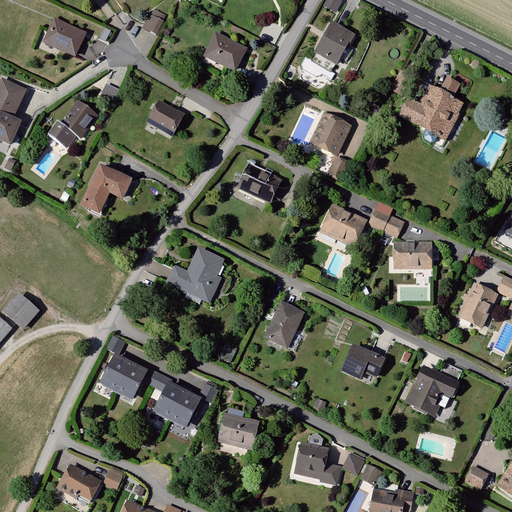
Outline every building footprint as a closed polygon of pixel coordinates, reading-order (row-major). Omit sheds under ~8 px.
[(326,0),(323,6),(336,13),(343,1),(341,0),(326,0)] [(159,34),(168,14),(154,8),(145,28),(159,34)] [(88,34),(55,19),(43,44),(76,60),(88,34)] [(355,37),(329,22),(312,53),(337,67),(355,37)] [(249,50),(214,33),(202,57),(237,74),(249,50)] [(461,83),(447,77),(438,94),(427,88),(417,108),(403,101),(394,118),(444,143),(464,105),(453,100),(461,83)] [(28,92),(2,80),(0,84),(0,143),(11,149),(22,125),(14,121),(28,92)] [(117,99),(120,88),(107,83),(103,94),(117,99)] [(98,117),(78,102),(61,126),(58,123),(49,137),(68,150),(77,138),(81,141),(98,117)] [(187,118),(160,103),(147,125),(173,141),(187,118)] [(350,129),(323,115),(307,146),(334,160),(350,129)] [(343,181),(352,162),(336,156),(328,174),(343,181)] [(277,180),(243,164),(231,189),(265,205),(277,180)] [(133,183),(100,167),(81,208),(101,217),(111,196),(123,202),(133,183)] [(368,223),(332,206),(319,233),(355,250),(368,223)] [(390,216),(376,209),(369,226),(382,233),(390,216)] [(406,223),(390,216),(382,233),(397,240),(406,223)] [(433,244),(395,244),(395,271),(433,271),(433,244)] [(224,261),(200,250),(190,271),(174,264),(164,285),(212,307),(225,279),(217,276),(224,261)] [(511,278),(504,275),(498,293),(511,298),(511,278)] [(499,296),(475,285),(458,321),(482,332),(499,296)] [(40,313),(19,295),(3,314),(24,332),(40,313)] [(306,315),(281,303),(264,341),(288,352),(306,315)] [(0,344),(12,330),(0,320),(0,344)] [(107,348),(121,354),(127,341),(113,335),(107,348)] [(388,361),(351,346),(340,374),(362,383),(365,374),(380,380),(388,361)] [(149,374),(116,356),(99,387),(132,404),(149,374)] [(462,387),(422,369),(406,405),(435,418),(443,399),(454,404),(462,387)] [(214,403),(221,389),(206,382),(200,397),(214,403)] [(202,403),(169,385),(153,415),(186,433),(202,403)] [(261,425),(226,415),(218,443),(253,453),(261,425)] [(330,451),(301,445),(295,476),(321,481),(320,484),(338,488),(342,469),(327,465),(330,451)] [(360,474),(367,457),(350,451),(344,468),(360,474)] [(370,464),(363,477),(376,484),(384,471),(370,464)] [(474,465),(466,480),(483,488),(490,473),(474,465)] [(511,465),(497,489),(511,499),(511,465)] [(103,484),(72,466),(58,489),(90,507),(103,484)] [(104,484),(118,490),(125,473),(111,467),(104,484)] [(415,495),(392,491),(391,496),(373,492),(369,511),(403,511),(404,507),(412,509),(415,495)] [(149,511),(128,502),(123,511),(149,511)] [(164,511),(189,511),(169,503),(164,511)]
